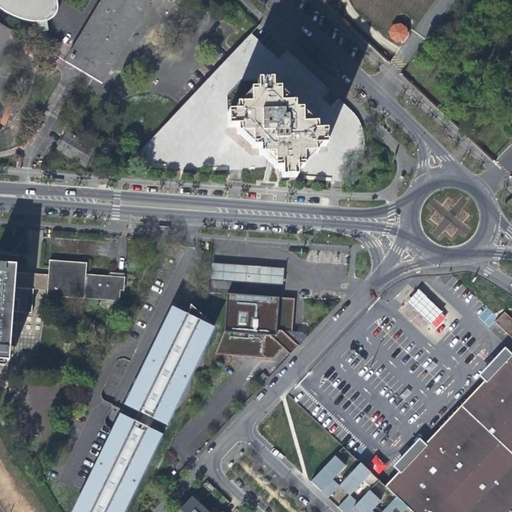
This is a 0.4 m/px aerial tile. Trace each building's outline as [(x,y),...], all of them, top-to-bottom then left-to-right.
[(0,0),(0,8),(6,12),(19,19),(36,22),(40,32),(47,31),(47,21),(55,12),(58,1),(60,0),(0,0)] [(102,0),(65,62),(102,84),(151,0),(102,0)] [(0,51),(12,31),(0,23),(0,51)] [(400,26),(394,27),(390,32),(391,38),(397,42),(403,42),(407,37),(405,30),(400,26)] [(214,71),(157,133),(160,149),(159,152),(160,157),(164,145),(163,141),(172,140),(173,136),(179,135),(172,128),(184,126),(183,123),(188,118),(194,117),(197,109),(204,101),(226,97),(228,90),(227,83),(237,82),(239,76),(232,74),(227,69),(214,71)] [(271,89),(271,81),(255,81),(256,90),(249,91),(249,93),(238,104),(235,104),(235,112),(227,112),(227,127),(236,128),(236,134),(239,134),(250,145),(251,148),(259,148),(259,155),(261,155),(267,160),(274,166),(274,168),(280,168),(281,177),(295,177),(295,168),(302,169),(302,166),(313,154),(315,154),(315,147),(324,147),(324,131),(315,131),(315,124),(314,123),(308,118),(301,111),(300,109),(293,109),(293,102),(291,101),(278,90),(278,88),(271,89)] [(90,146),(67,132),(55,151),(78,165),(90,146)] [(134,156),(140,161),(145,156),(140,150),(134,156)] [(49,261),(48,278),(47,292),(46,297),(85,300),(85,299),(119,302),(120,290),(124,291),(125,275),(115,274),(115,279),(86,276),(87,264),(69,263),(49,261)] [(212,262),(211,277),(228,278),(279,282),(279,268),(256,266),(218,263),(212,262)] [(36,291),(15,289),(16,275),(16,266),(0,265),(0,361),(9,362),(10,349),(15,350),(15,346),(18,346),(20,312),(35,313),(36,291)] [(25,276),(16,275),(15,289),(36,291),(47,292),(48,278),(25,276)] [(229,292),(242,293),(242,281),(210,280),(209,293),(229,293),(229,292)] [(417,289),(403,303),(409,309),(432,331),(446,316),(432,303),(417,289)] [(225,334),(216,356),(250,358),(275,360),(285,349),(292,356),(301,346),(293,340),(298,335),(294,332),(296,311),(297,299),(229,294),(225,334)] [(191,305),(188,316),(192,317),(194,314),(194,315),(195,315),(195,316),(196,317),(196,318),(196,319),(195,319),(200,321),(206,319),(199,313),(191,305)] [(192,317),(188,316),(174,308),(126,406),(123,405),(118,415),(121,416),(119,419),(73,511),(122,511),(203,346),(197,343),(199,339),(208,337),(199,324),(200,321),(195,319),(196,319),(196,318),(196,317),(195,316),(195,315),(194,315),(194,314),(192,317)] [(493,321),(511,340),(511,321),(502,312),(493,321)] [(305,333),(294,332),(298,335),(293,340),(301,346),(309,337),(305,333)] [(511,511),(511,352),(385,486),(397,497),(407,506),(412,511),(511,511)] [(321,490),(333,478),(345,465),(335,455),(311,481),(314,484),(321,490)] [(367,464),(378,475),(387,465),(375,455),(367,464)] [(379,480),(360,462),(339,485),(340,485),(345,491),(349,495),(350,494),(363,480),(371,488),(379,480)] [(340,485),(339,485),(333,478),(321,490),(328,497),(340,485)] [(380,500),(369,490),(358,502),(348,511),(382,511),(375,506),(380,500)] [(348,511),(358,502),(350,494),(349,495),(338,506),(343,511),(348,511)] [(194,511),(202,505),(193,497),(183,508),(179,511),(194,511)] [(401,511),(407,506),(397,497),(382,511),(401,511)]
